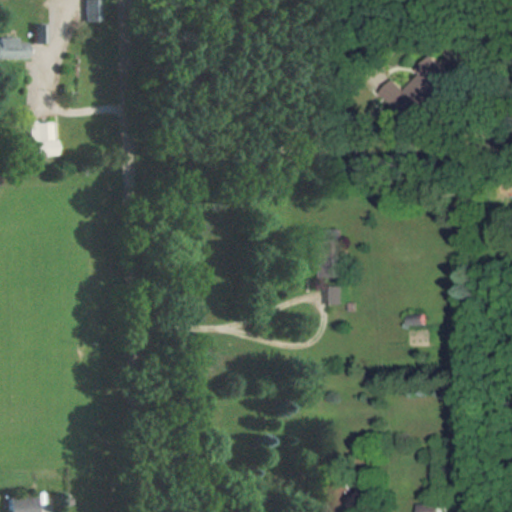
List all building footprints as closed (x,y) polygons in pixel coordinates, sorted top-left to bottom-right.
[(97,0),(83,0),(83,21),(98,21),(97,0)] [(14,37),(0,37),(0,58),(25,58),(25,43),(14,43),(14,37)] [(51,156),(51,122),(25,122),(25,156),(51,156)] [(337,278),(337,240),(311,240),(311,278),(337,278)] [(37,511),(38,497),(8,497),(8,511),(37,511)]
